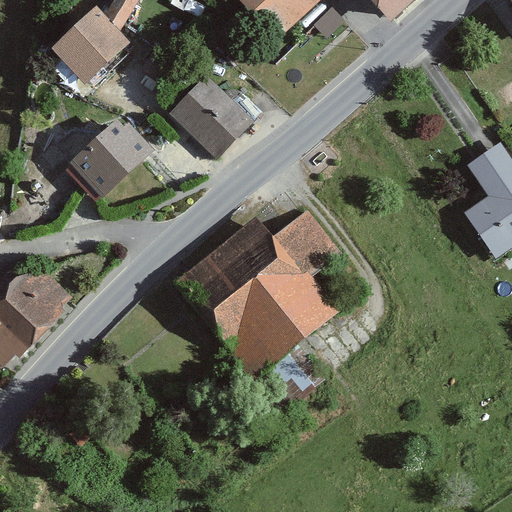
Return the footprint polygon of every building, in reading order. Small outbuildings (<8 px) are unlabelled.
[(236,0),(279,45),(326,0),(236,0)] [(354,0),(387,36),(426,0),(354,0)] [(316,26),(332,34),(344,11),(328,3),(316,26)] [(105,11),(57,54),(90,91),(138,48),(105,11)] [(253,125),(210,81),(174,116),(217,160),(253,125)] [(122,126),(72,174),(102,206),(153,158),(122,126)] [(511,163),(502,149),(466,173),(489,207),(467,222),(498,267),(511,257),(511,163)] [(264,220),(181,284),(258,381),(342,315),(316,282),(342,261),(309,220),(281,242),(264,220)] [(34,270),(0,309),(0,358),(16,373),(75,306),(34,270)]
